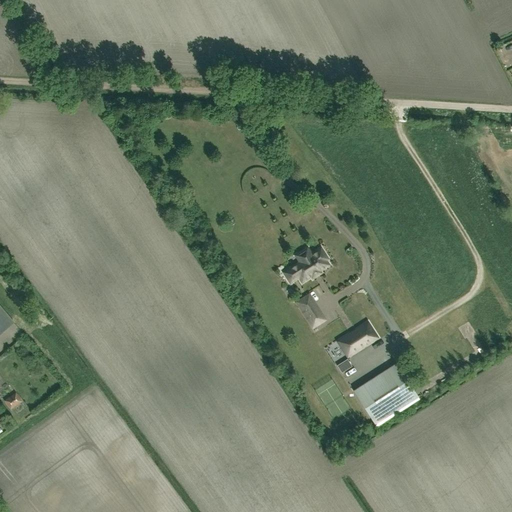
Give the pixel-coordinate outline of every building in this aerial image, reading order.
[(37,64),(43,60),(39,53),(33,56),(37,64)] [(302,281),(312,275),(313,277),(320,273),(318,271),(328,265),(325,260),(327,259),(321,250),(311,256),(307,249),(296,256),(301,263),(285,273),(290,282),(299,277),(302,281)] [(324,320),(313,302),(309,295),(297,303),(313,327),(324,320)] [(0,307),(0,333),(13,323),(0,307)] [(376,338),(367,324),(339,342),(348,356),(376,338)] [(353,391),(375,425),(418,398),(396,363),(353,391)] [(16,391),(7,399),(15,409),(24,402),(16,391)]
